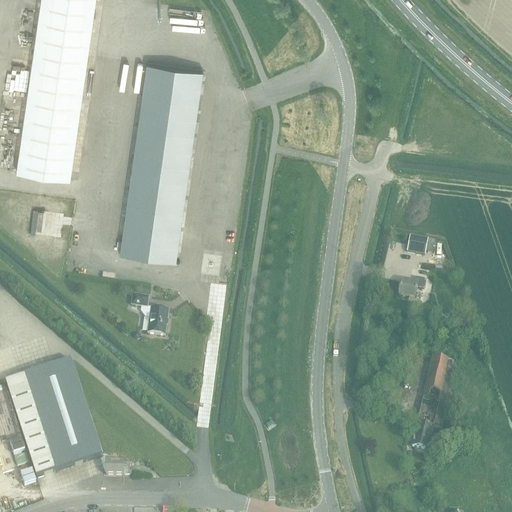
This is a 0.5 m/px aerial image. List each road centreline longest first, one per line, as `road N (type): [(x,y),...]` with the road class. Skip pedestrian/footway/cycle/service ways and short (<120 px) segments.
road 1 (tertiary): [(333,511),(316,382),(343,164)]
road 2 (unclassified): [(376,174),(338,344),(341,441),(360,511)]
road 3 (unclassified): [(42,511),(82,499),(203,498),(269,511)]
road 4 (tertiary): [(343,164),(346,74),(305,0)]
road 5 (primary): [(511,103),(400,0)]
